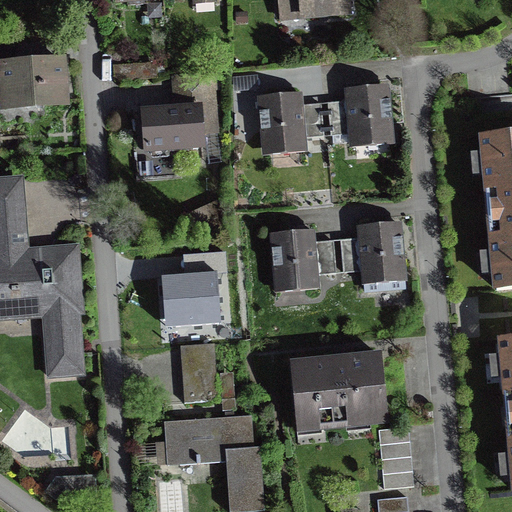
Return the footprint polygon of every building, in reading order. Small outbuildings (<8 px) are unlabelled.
[(302,10),(301,0),(279,0),(281,12),(302,10)] [(301,0),(302,10),(302,16),(349,12),(348,0),(301,0)] [(19,64),(2,65),(5,107),(65,103),(62,61),(32,63),(31,55),(19,56),(19,64)] [(147,79),(146,64),(118,66),(120,81),(147,79)] [(348,102),(328,104),(331,136),(351,135),(351,142),(392,139),(387,90),(362,92),(362,89),(347,90),(348,102)] [(185,111),(144,114),(146,150),(202,146),(201,127),(202,127),(200,109),(214,108),(213,92),(184,95),(185,111)] [(285,99),(260,101),(264,150),(304,147),(304,139),(324,137),(321,104),(301,106),(300,94),(285,95),(285,99)] [(496,191),(500,235),(492,236),(497,290),(511,288),(511,134),(483,137),(488,191),(496,191)] [(0,183),(0,237),(6,237),(6,234),(20,233),(19,217),(21,217),(21,210),(20,210),(18,182),(0,183)] [(405,289),(404,276),(400,227),(374,229),(374,226),(359,227),(360,239),(340,241),(343,273),(363,271),(365,292),(405,289)] [(298,236),(273,238),(277,287),(317,284),(316,276),(336,274),(333,242),(313,243),(312,231),(297,232),(298,236)] [(0,317),(47,313),(52,374),(80,372),(75,311),(79,311),(74,250),(0,256),(0,317)] [(215,274),(164,277),(167,324),(219,321),(215,274)] [(511,393),(511,438),(510,439),(511,458),(511,338),(501,340),(506,394),(511,393)] [(180,347),(184,404),(218,401),(214,345),(180,347)] [(291,366),(297,424),(298,424),(317,422),(317,427),(349,424),(349,419),(367,417),(368,422),(388,420),(381,357),(291,366)] [(251,417),(165,423),(166,443),(178,442),(180,465),(226,461),(229,511),(260,511),(265,511),(260,448),(253,448),(251,417)] [(380,446),(410,443),(408,428),(379,431),(380,446)] [(381,461),(411,458),(410,443),(380,446),(381,461)] [(383,475),(412,473),(411,458),(381,461),(383,475)] [(414,488),(412,473),(383,475),(384,490),(414,488)] [(73,484),(62,499),(93,497),(93,483),(73,484)] [(408,511),(407,498),(377,501),(378,511),(408,511)]
